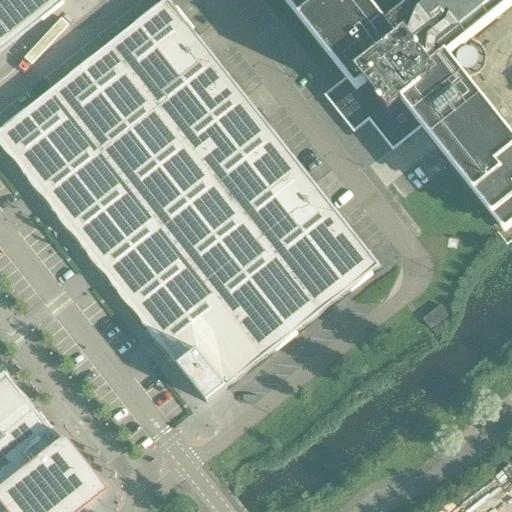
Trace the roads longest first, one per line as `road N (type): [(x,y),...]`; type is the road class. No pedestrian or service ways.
road 1 (residential): [(414,277),(412,252),(212,0)]
road 2 (residential): [(190,468),(4,228)]
road 3 (residential): [(414,277),(400,300),(190,468)]
road 4 (residential): [(0,314),(123,468),(133,511)]
road 5 (unclassified): [(373,511),(439,475),(511,418)]
road 6 (residential): [(0,96),(126,0)]
